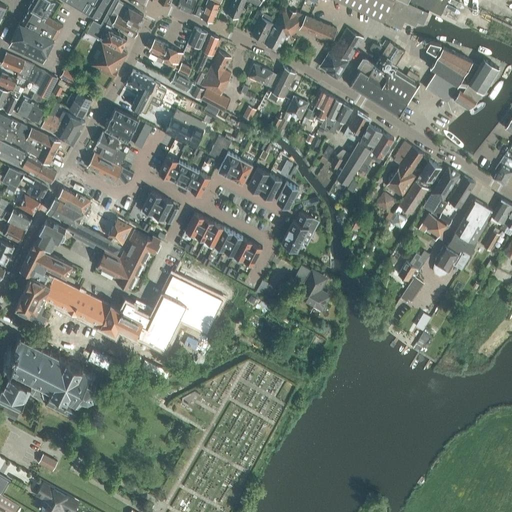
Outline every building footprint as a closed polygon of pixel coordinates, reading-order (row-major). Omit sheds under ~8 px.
[(31,0),(29,4),(31,6),(22,21),(21,20),(13,37),(10,44),(44,61),(55,38),(64,24),(54,18),(47,14),(55,0),(72,0),(93,12),(98,15),(107,0),(31,0)] [(118,0),(113,0),(94,36),(98,38),(105,26),(106,24),(119,1),(118,0)] [(179,0),(177,7),(191,13),(196,1),(196,0),(179,0)] [(201,17),(212,22),(220,4),(209,0),(208,0),(205,9),(199,7),(196,14),(201,17)] [(233,0),(228,13),(230,14),(238,17),(245,0),(233,0)] [(340,0),(401,28),(404,20),(415,26),(417,21),(423,24),(428,13),(408,3),(409,0),(410,0),(440,14),(446,0),(340,0)] [(111,27),(113,24),(135,36),(139,26),(144,14),(119,1),(106,24),(111,27)] [(301,19),(303,15),(284,6),(265,42),(279,49),(287,34),(294,38),(298,30),(297,30),(302,19),(301,19)] [(257,10),(251,22),(257,24),(252,33),(264,39),(273,22),(274,18),(265,14),(257,10)] [(301,29),(330,41),(336,28),(308,16),(301,29)] [(87,32),(91,34),(97,22),(93,20),(87,32)] [(106,24),(105,26),(99,37),(122,48),(127,38),(110,29),(111,27),(106,24)] [(195,26),(192,32),(184,52),(183,53),(189,55),(194,43),(201,46),(208,32),(195,26)] [(334,50),(348,59),(350,58),(364,37),(347,27),(334,50)] [(221,37),(210,32),(196,66),(202,69),(208,55),(211,57),(214,53),(221,37)] [(183,52),(155,38),(150,49),(165,56),(163,61),(176,67),(183,52)] [(101,40),(89,64),(114,77),(127,53),(102,40),(101,40)] [(398,116),(419,82),(401,71),(395,67),(405,51),(389,41),(375,64),(367,58),(363,58),(357,67),(360,69),(350,86),(398,116)] [(426,48),(435,54),(441,44),(430,41),(426,48)] [(369,47),(378,52),(381,47),(373,42),(369,47)] [(447,101),(451,95),(472,61),(472,60),(443,46),(431,67),(430,69),(435,72),(425,87),(434,94),(435,93),(447,101)] [(344,67),(346,63),(346,62),(348,60),(331,49),(321,65),(320,65),(327,70),(327,71),(337,77),(343,68),(344,67)] [(200,97),(217,106),(224,110),(230,98),(221,93),(231,72),(224,69),(231,56),(219,50),(206,75),(201,85),(205,87),(205,88),(201,96),(200,97)] [(7,51),(1,63),(5,65),(23,72),(22,76),(28,79),(36,83),(40,85),(46,71),(34,65),(35,64),(7,51)] [(417,60),(429,67),(435,58),(426,53),(423,58),(419,56),(417,60)] [(472,61),(451,95),(454,98),(467,107),(477,99),(482,97),(480,94),(482,90),(484,91),(499,67),(484,58),(479,65),(472,61)] [(178,70),(188,74),(192,67),(182,62),(178,70)] [(273,86),(279,74),(254,62),(248,75),(273,86)] [(284,96),(296,72),(296,71),(288,68),(283,64),(279,74),(273,86),(268,97),(276,100),(277,101),(280,93),(284,96)] [(79,76),(65,68),(60,76),(74,84),(79,76)] [(159,85),(161,82),(133,69),(127,82),(140,88),(132,106),(143,110),(150,93),(163,99),(167,89),(159,85)] [(173,78),(171,82),(187,90),(189,87),(193,89),(196,83),(197,81),(194,79),(177,70),(173,78)] [(40,85),(37,92),(48,97),(57,79),(58,77),(46,71),(40,85)] [(0,76),(0,82),(18,90),(20,86),(14,83),(17,78),(2,72),(0,76)] [(197,81),(196,83),(205,88),(205,87),(201,85),(206,75),(201,72),(197,81)] [(18,90),(0,82),(0,105),(5,108),(5,109),(12,112),(21,92),(18,90)] [(193,89),(192,91),(201,96),(205,88),(196,83),(193,89)] [(320,87),(313,102),(316,103),(315,105),(319,107),(327,91),(320,87)] [(73,91),(70,96),(88,106),(93,98),(80,90),(78,94),(73,91)] [(327,91),(319,107),(317,112),(315,117),(323,121),(335,96),(327,91)] [(28,116),(39,94),(35,92),(31,99),(23,95),(16,110),(28,116)] [(43,96),(39,94),(28,116),(40,121),(47,106),(40,103),(43,96)] [(287,110),(285,113),(290,116),(292,113),(301,117),(308,102),(294,94),(291,99),(286,110),(287,110)] [(83,115),(88,106),(70,96),(68,100),(73,103),(70,107),(83,115)] [(335,96),(323,121),(321,125),(326,127),(328,123),(332,125),(343,101),(335,96)] [(55,101),(49,113),(48,113),(48,114),(55,117),(56,115),(61,104),(55,101)] [(353,107),(343,101),(332,125),(330,130),(334,132),(336,128),(341,119),(345,121),(353,107)] [(208,102),(205,108),(214,113),(217,107),(208,102)] [(243,115),(251,119),(257,109),(249,105),(243,115)] [(128,140),(139,118),(116,106),(105,128),(128,140)] [(309,108),(306,114),(314,118),(317,111),(313,110),(309,108)] [(0,136),(4,138),(12,142),(16,132),(21,121),(13,117),(0,111),(0,136)] [(48,114),(41,126),(74,142),(86,122),(63,111),(60,117),(56,115),(55,117),(48,114)] [(357,138),(359,139),(370,118),(358,111),(350,126),(348,125),(344,134),(355,140),(357,138)] [(276,128),(281,119),(276,116),(271,126),(276,128)] [(284,128),(288,120),(283,117),(279,125),(284,128)] [(193,129),(172,118),(166,129),(196,144),(203,131),(194,127),(193,129)] [(381,129),(369,122),(338,177),(348,183),(381,129)] [(16,132),(12,142),(26,149),(40,156),(39,157),(47,161),(50,163),(60,140),(32,127),(27,137),(16,132)] [(383,130),(371,149),(359,167),(367,172),(371,167),(368,165),(373,157),(379,161),(394,137),(383,130)] [(103,131),(97,143),(107,149),(103,156),(120,165),(121,163),(127,153),(123,151),(115,147),(119,139),(103,131)] [(219,134),(209,153),(215,156),(225,137),(219,134)] [(0,136),(0,152),(19,161),(20,160),(26,149),(12,142),(4,138),(0,136)] [(310,147),(316,150),(321,139),(315,136),(310,147)] [(225,137),(215,156),(221,159),(230,140),(225,137)] [(263,149),(268,140),(264,138),(259,147),(263,149)] [(272,142),(268,140),(263,149),(267,151),(272,142)] [(411,172),(425,152),(405,140),(396,155),(397,155),(394,159),(402,163),(387,185),(403,196),(417,176),(411,172)] [(334,148),(329,145),(323,155),(328,158),(334,148)] [(20,160),(24,162),(22,166),(51,183),(57,172),(45,165),(47,161),(39,157),(40,156),(26,149),(20,160)] [(269,152),(267,151),(265,150),(264,149),(260,156),(265,159),(269,152)] [(240,157),(228,151),(218,170),(230,177),(240,157)] [(94,153),(88,166),(116,181),(118,175),(125,183),(130,179),(134,172),(130,170),(121,166),(94,152),(94,153)] [(240,157),(230,177),(243,183),(253,163),(251,163),(254,158),(243,152),(240,157)] [(158,171),(169,177),(178,159),(167,154),(158,171)] [(331,164),(338,168),(344,158),(336,154),(331,164)] [(496,170),(492,177),(493,177),(504,184),(506,180),(511,169),(511,159),(504,155),(502,158),(498,165),(495,169),(495,170),(496,170)] [(180,183),(189,165),(178,159),(169,177),(180,183)] [(288,159),(281,172),(286,175),(288,173),(292,164),(293,162),(288,159)] [(396,210),(396,211),(400,213),(403,207),(412,213),(429,187),(423,184),(427,177),(433,181),(442,167),(429,159),(399,204),(396,210)] [(288,173),(291,174),(296,166),(292,164),(288,173)] [(180,183),(191,188),(200,170),(189,165),(180,183)] [(5,176),(2,180),(3,181),(9,184),(10,182),(18,186),(21,179),(25,173),(10,166),(5,176)] [(247,185),(260,192),(270,172),(257,166),(247,185)] [(444,199),(460,173),(449,166),(424,205),(433,211),(432,213),(430,212),(419,229),(436,239),(447,223),(438,217),(441,212),(448,202),(444,199)] [(211,176),(200,170),(191,188),(202,194),(211,176)] [(282,178),(270,172),(260,192),(272,198),(282,178)] [(25,173),(21,179),(33,185),(36,180),(36,179),(25,173)] [(476,182),(465,175),(449,200),(461,206),(476,182)] [(32,194),(31,194),(41,200),(42,199),(49,186),(39,181),(36,179),(36,180),(33,185),(36,186),(35,187),(32,194)] [(353,179),(347,187),(353,191),(358,183),(353,179)] [(276,200),(289,207),(299,187),(286,181),(276,200)] [(8,186),(7,187),(15,191),(18,186),(10,182),(9,184),(8,186)] [(55,196),(48,209),(51,210),(70,221),(76,224),(78,221),(84,212),(88,204),(90,200),(77,192),(76,194),(63,187),(58,196),(59,196),(58,198),(55,196)] [(152,216),(153,213),(163,195),(151,189),(140,210),(152,216)] [(34,213),(41,201),(25,192),(19,204),(34,213)] [(389,212),(397,200),(385,192),(377,204),(389,212)] [(163,195),(153,213),(172,222),(179,208),(171,204),(173,201),(163,195)] [(320,201),(318,196),(310,198),(312,204),(320,201)] [(492,214),(504,221),(511,208),(511,203),(502,197),(492,214)] [(446,246),(467,258),(476,243),(474,242),(488,219),(486,218),(492,208),(475,198),(455,230),(456,231),(446,246)] [(0,214),(26,228),(33,216),(14,207),(12,211),(0,205),(0,214)] [(511,208),(504,221),(502,226),(506,229),(505,231),(510,234),(511,230),(511,208)] [(297,249),(308,228),(314,230),(319,220),(300,210),(296,220),(293,218),(289,226),(285,233),(286,233),(282,241),(297,249)] [(365,215),(357,210),(349,225),(357,229),(365,215)] [(205,217),(194,211),(184,232),(194,238),(196,234),(205,217)] [(441,212),(438,217),(447,223),(449,224),(452,219),(441,212)] [(56,242),(58,243),(60,238),(62,239),(64,238),(66,235),(65,233),(64,232),(66,227),(47,217),(48,217),(47,216),(47,217),(38,232),(40,233),(39,234),(40,234),(40,233),(56,242),(56,243),(56,242)] [(107,234),(122,243),(132,225),(117,216),(107,234)] [(196,234),(205,239),(214,222),(205,217),(196,234)] [(5,227),(2,232),(20,241),(26,229),(11,221),(10,222),(8,221),(5,227)] [(70,221),(66,227),(90,240),(106,248),(117,254),(122,244),(78,221),(76,224),(70,221)] [(205,239),(215,244),(224,226),(214,222),(205,239)] [(234,231),(224,226),(215,244),(225,249),(234,231)] [(105,249),(102,256),(95,270),(97,266),(119,277),(117,280),(131,287),(150,249),(154,251),(161,238),(157,236),(154,234),(153,236),(136,228),(121,257),(105,249)] [(485,246),(489,249),(491,249),(500,234),(494,230),(485,246)] [(225,249),(234,254),(243,236),(234,231),(225,249)] [(354,240),(357,234),(352,232),(349,237),(354,240)] [(406,232),(389,259),(395,263),(413,236),(406,232)] [(234,254),(244,259),(253,241),(243,236),(234,254)] [(0,258),(6,261),(14,245),(0,238),(0,258)] [(72,264),(51,253),(44,250),(46,245),(53,248),(37,240),(37,239),(36,240),(35,240),(21,267),(32,272),(35,265),(48,271),(50,267),(67,275),(72,264)] [(263,246),(253,241),(244,259),(253,264),(263,246)] [(435,261),(434,266),(435,271),(439,274),(445,272),(448,269),(449,269),(453,263),(462,268),(467,258),(446,246),(444,244),(435,261)] [(407,260),(399,273),(409,279),(411,275),(413,277),(415,276),(424,261),(430,253),(424,249),(420,255),(416,252),(413,256),(416,258),(412,264),(409,262),(407,260)] [(359,263),(354,269),(352,271),(355,275),(356,274),(363,266),(359,263)] [(16,305),(16,306),(29,312),(30,312),(38,316),(41,317),(43,318),(47,311),(41,308),(45,301),(43,300),(45,296),(70,308),(69,308),(77,312),(77,311),(117,330),(120,325),(137,333),(137,332),(165,346),(179,317),(207,330),(223,298),(173,274),(173,273),(156,308),(155,308),(145,303),(137,299),(134,304),(127,300),(126,302),(125,302),(124,305),(119,302),(117,307),(85,291),(86,290),(81,287),(80,289),(78,288),(54,276),(55,274),(48,271),(35,265),(32,272),(16,305)] [(302,265),(293,281),(302,286),(299,293),(301,294),(323,306),(324,304),(326,304),(328,300),(327,298),(328,296),(318,291),(324,278),(326,275),(312,268),(311,270),(302,265)] [(413,277),(409,284),(417,290),(423,281),(415,276),(413,277)] [(262,280),(256,291),(261,294),(268,283),(262,280)] [(424,311),(416,324),(424,329),(432,315),(424,311)] [(424,330),(419,337),(425,341),(430,333),(424,330)] [(1,411),(2,411),(15,417),(30,389),(33,391),(32,393),(46,400),(46,401),(74,415),(84,396),(88,396),(88,398),(90,398),(89,396),(93,394),(94,395),(95,394),(94,393),(96,389),(97,389),(98,388),(96,388),(96,384),(97,383),(96,382),(95,383),(92,380),(95,372),(97,372),(97,371),(95,371),(93,370),(93,369),(92,368),(92,370),(84,366),(85,364),(84,364),(83,365),(79,363),(80,362),(74,359),(73,360),(69,358),(70,357),(68,356),(67,358),(60,354),(61,353),(60,352),(59,354),(52,350),(52,349),(51,348),(50,349),(43,346),(43,344),(34,339),(33,341),(26,337),(26,336),(25,335),(24,337),(21,335),(22,334),(21,333),(20,335),(19,334),(18,335),(19,335),(14,346),(12,345),(12,344),(11,343),(10,344),(9,344),(8,345),(9,346),(6,352),(5,351),(4,353),(6,354),(5,355),(7,355),(7,354),(9,355),(4,366),(2,365),(2,366),(4,367),(3,368),(4,368),(5,367),(8,369),(8,370),(9,371),(10,370),(17,373),(15,378),(9,375),(4,387),(2,385),(0,388),(0,396),(7,400),(1,411)] [(94,348),(90,358),(106,365),(110,356),(94,348)] [(170,370),(145,358),(142,365),(167,376),(170,370)] [(47,466),(53,469),(57,460),(43,453),(38,461),(47,466)] [(0,492),(0,493),(8,479),(0,474),(0,492)] [(61,506),(65,508),(67,507),(71,500),(70,500),(71,499),(75,501),(75,500),(44,483),(38,493),(47,498),(44,504),(43,503),(42,505),(43,506),(41,509),(47,511),(57,511),(58,511),(61,506)] [(0,509),(4,511),(13,511),(18,504),(0,493),(0,509)]
